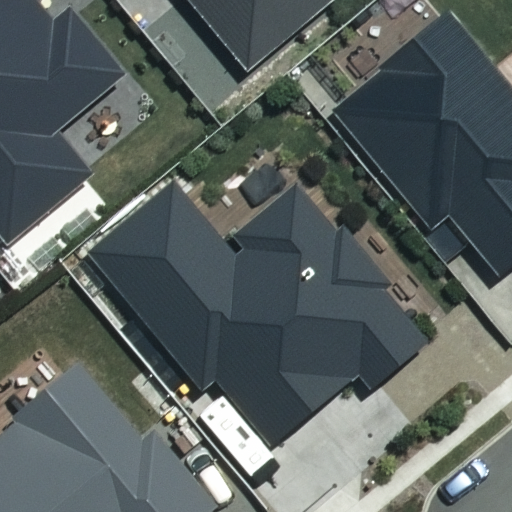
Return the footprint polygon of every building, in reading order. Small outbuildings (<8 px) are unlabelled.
[(0,0),(0,234),(1,236),(88,164),(52,121),(121,63),(68,0),(55,0),(46,8),(38,0),(0,0)] [(190,0),(242,62),(316,0),(190,0)] [(443,208),(492,267),(511,250),(511,82),(446,3),(327,101),(427,221),(443,208)] [(266,439),(352,369),(364,383),(423,334),(380,281),(386,276),(337,218),(329,225),(290,177),(229,227),(239,239),(229,248),(168,173),(82,243),(197,383),(210,372),(266,439)] [(194,511),(211,498),(147,420),(135,431),(72,355),(7,408),(11,413),(0,422),(0,511),(194,511)]
